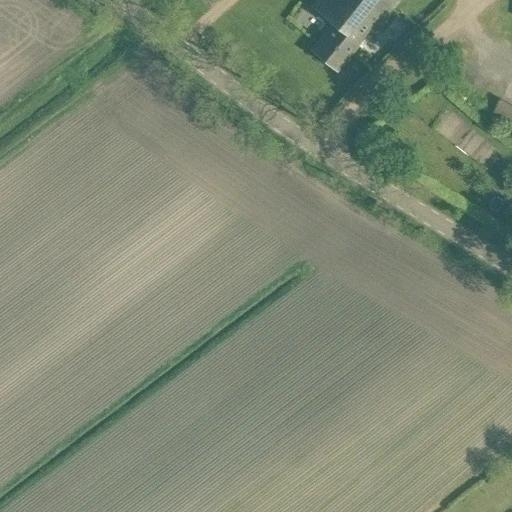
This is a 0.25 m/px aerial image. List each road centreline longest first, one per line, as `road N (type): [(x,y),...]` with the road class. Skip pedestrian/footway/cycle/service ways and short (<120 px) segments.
road 1 (tertiary): [(511,271),(251,106),(115,0)]
road 2 (track): [(477,0),(379,80),(323,153)]
road 3 (track): [(0,158),(160,36)]
